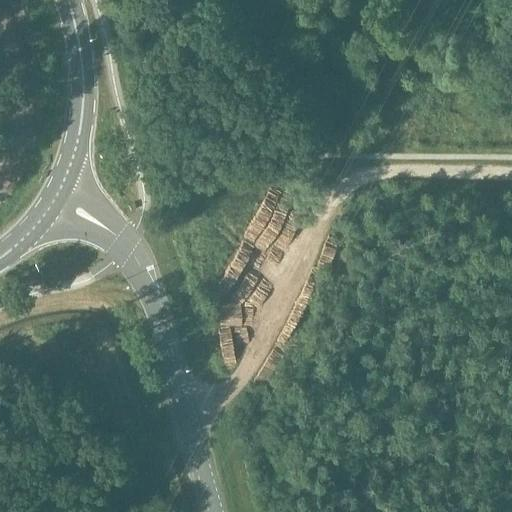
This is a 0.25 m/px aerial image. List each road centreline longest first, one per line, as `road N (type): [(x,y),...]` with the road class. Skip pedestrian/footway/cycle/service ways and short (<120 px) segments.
road 1 (track): [(336,193),(239,381),(184,407)]
road 2 (tertiary): [(214,511),(144,276)]
road 3 (secondary): [(63,181),(82,106),(67,0)]
road 4 (track): [(352,171),(511,171)]
road 5 (tertiary): [(144,276),(146,261),(129,236),(63,181)]
